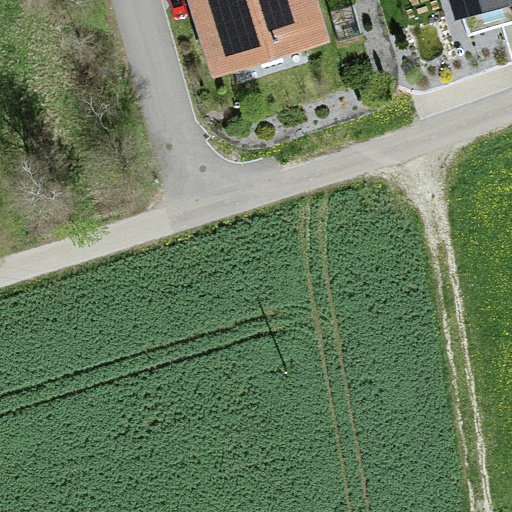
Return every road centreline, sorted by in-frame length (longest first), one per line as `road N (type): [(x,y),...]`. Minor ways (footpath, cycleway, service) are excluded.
road 1 (track): [(408,152),(477,511)]
road 2 (residential): [(511,113),(193,215)]
road 3 (residential): [(193,215),(136,0)]
road 4 (residential): [(193,215),(0,275)]
